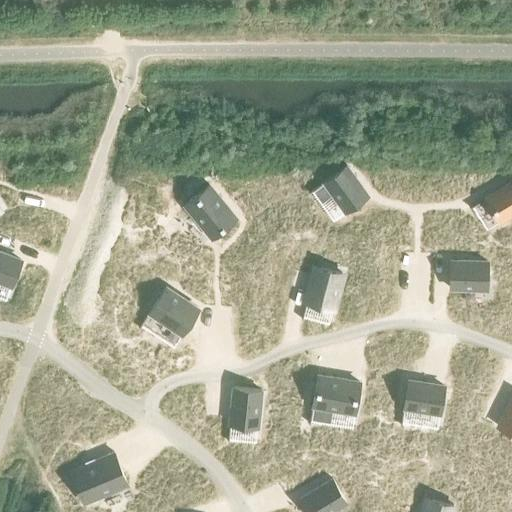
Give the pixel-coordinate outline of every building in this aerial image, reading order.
[(367,195),(345,165),(323,181),(345,211),(367,195)] [(511,181),(485,197),(499,221),(511,213),(511,181)] [(208,184),(184,204),(212,237),(236,218),(208,184)] [(0,251),(0,280),(11,285),(21,260),(0,251)] [(450,260),(449,287),(487,288),(488,261),(450,260)] [(315,266),(306,302),(332,309),(342,273),(315,266)] [(166,288),(150,313),(182,333),(198,309),(166,288)] [(360,382),(317,374),(311,404),(355,412),(360,382)] [(445,386),(408,380),(403,406),(441,412),(445,386)] [(261,389),(234,386),(230,423),(256,426),(261,389)] [(502,416),(498,426),(511,433),(511,396),(502,416)] [(114,452),(71,470),(84,503),(128,485),(114,452)] [(331,477),(300,498),(310,511),(327,511),(346,499),(331,477)] [(452,511),(454,507),(428,499),(423,511),(452,511)]
